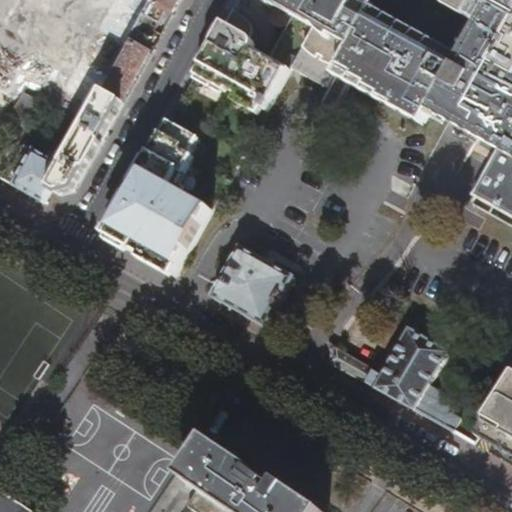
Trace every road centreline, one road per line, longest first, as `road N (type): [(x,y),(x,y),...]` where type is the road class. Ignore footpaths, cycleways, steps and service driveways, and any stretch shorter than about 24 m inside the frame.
road 1 (residential): [(511,500),(65,252)]
road 2 (residential): [(213,0),(65,252)]
